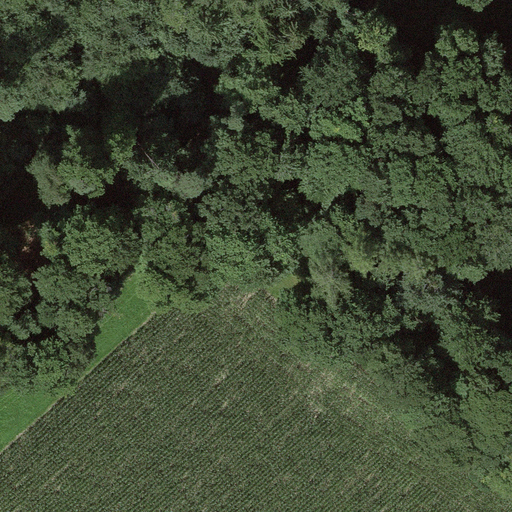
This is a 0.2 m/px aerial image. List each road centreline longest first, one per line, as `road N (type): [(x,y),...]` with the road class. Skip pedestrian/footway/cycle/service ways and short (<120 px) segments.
road 1 (track): [(194,189),(383,217),(511,281)]
road 2 (track): [(0,210),(110,186),(194,189)]
